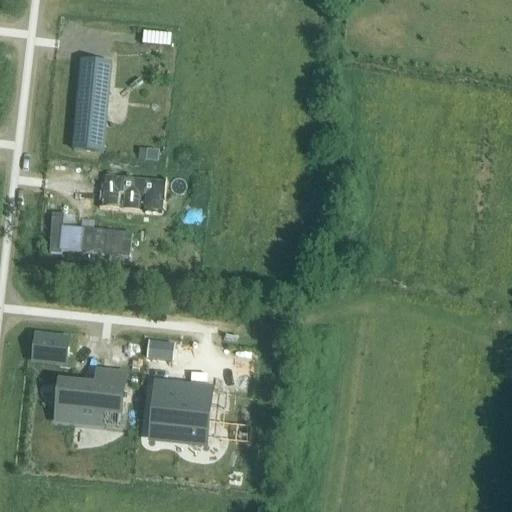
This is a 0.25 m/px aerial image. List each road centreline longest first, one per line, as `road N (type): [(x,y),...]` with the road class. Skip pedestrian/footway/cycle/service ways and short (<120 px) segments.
road 1 (residential): [(33,0),(0,289)]
road 2 (residential): [(0,309),(189,330)]
